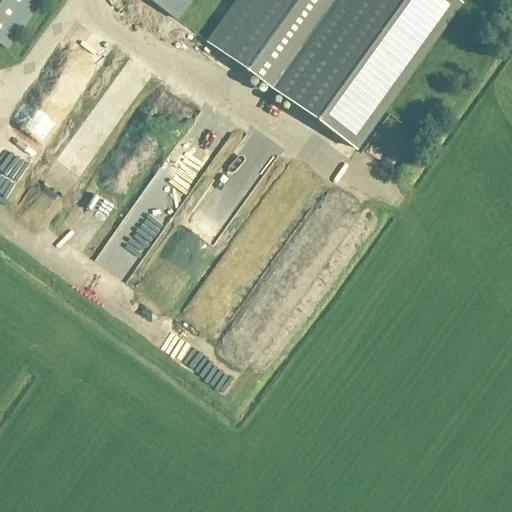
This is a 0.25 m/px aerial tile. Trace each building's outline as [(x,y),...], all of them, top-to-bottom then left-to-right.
[(0,0),(0,43),(8,49),(42,0),(0,0)] [(238,0),(209,42),(356,149),(461,4),(454,0),(238,0)] [(62,40),(8,142),(43,161),(97,59),(62,40)] [(95,117),(64,164),(85,177),(115,131),(95,117)] [(262,174),(273,163),(262,152),(268,146),(258,135),(241,152),(262,174)] [(0,190),(29,190),(29,165),(0,165),(0,190)] [(251,197),(242,182),(224,193),(233,208),(251,197)]
